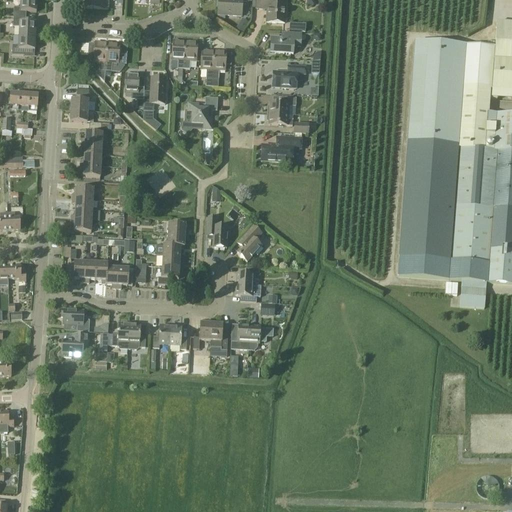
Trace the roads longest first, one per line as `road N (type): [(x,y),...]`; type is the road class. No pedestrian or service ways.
road 1 (residential): [(40,297),(198,312),(220,299),(220,266)]
road 2 (residential): [(43,252),(55,79)]
road 3 (residential): [(242,132),(250,66),(242,46),(191,8)]
road 4 (residential): [(59,26),(132,31),(191,8)]
